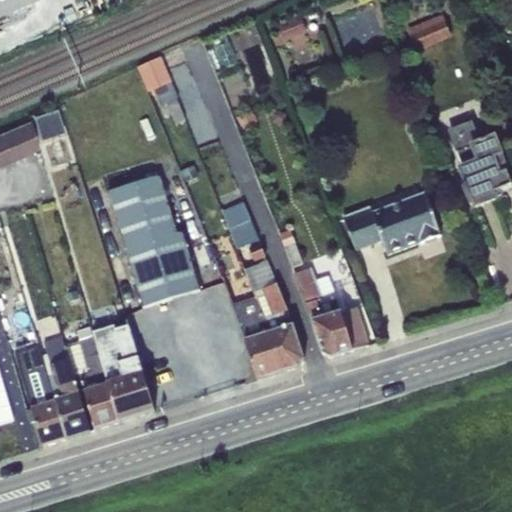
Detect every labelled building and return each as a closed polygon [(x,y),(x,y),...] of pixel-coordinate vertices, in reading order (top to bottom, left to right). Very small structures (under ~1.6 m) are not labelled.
[(0,0),(0,15),(35,1),(34,0),(0,0)] [(299,14),(279,22),(280,26),(285,39),(306,31),(299,14)] [(444,14),(406,29),(415,53),(453,38),(444,14)] [(162,57),(137,67),(147,90),(171,81),(162,57)] [(242,76),(229,85),(236,95),(249,86),(242,76)] [(36,117),(43,138),(65,131),(58,109),(36,117)] [(448,131),(457,154),(471,148),(471,146),(478,143),(475,134),(474,121),(448,131)] [(505,122),(497,126),(501,135),(508,132),(505,122)] [(478,143),(495,137),(492,128),(475,134),(478,143)] [(504,192),(503,190),(511,186),(511,184),(507,172),(501,174),(495,158),(503,155),(496,137),(495,137),(478,143),(471,146),(471,148),(476,162),(462,167),(460,168),(467,188),(463,189),(470,207),(473,206),(475,210),(498,201),(498,200),(499,200),(501,199),(504,197),(504,195),(504,194),(504,192)] [(476,162),(471,148),(457,154),(462,167),(476,162)] [(159,177),(110,192),(145,308),(199,291),(181,234),(177,236),(159,177)] [(388,255),(440,235),(424,194),(372,214),(370,208),(344,218),(356,251),(382,242),(388,255)] [(231,213),(237,227),(251,221),(246,207),(231,213)] [(237,227),(230,230),(237,249),(259,241),(251,221),(237,227)] [(290,231),(281,234),(293,267),(303,263),(290,231)] [(259,244),(249,249),(254,262),(265,257),(259,244)] [(267,261),(244,269),(256,298),(257,299),(258,299),(269,335),(293,327),(288,310),(267,261)] [(312,321),(340,314),(335,294),(328,277),(316,282),(311,270),(295,275),(307,305),(312,321)] [(75,279),(60,283),(65,303),(81,299),(75,279)] [(257,299),(256,298),(233,306),(246,342),(269,335),(258,299),(257,299)] [(358,309),(340,314),(352,351),(369,346),(358,309)] [(340,314),(312,321),(322,353),(331,358),(352,351),(340,314)] [(100,356),(110,385),(143,374),(139,362),(127,320),(115,324),(122,349),(100,356)] [(293,327),(269,335),(281,374),(299,368),(304,360),(293,327)] [(281,374),(269,335),(246,342),(258,381),(281,374)] [(32,410),(56,403),(44,363),(36,338),(25,342),(31,367),(27,368),(36,397),(29,399),(32,410)] [(64,400),(79,395),(62,338),(45,343),(52,366),(54,366),(64,400)] [(110,385),(100,356),(94,338),(80,343),(92,391),(108,385),(110,385)] [(110,385),(108,385),(119,424),(154,413),(143,374),(110,385)] [(119,424),(108,385),(92,391),(85,393),(96,431),(119,424)] [(64,400),(56,403),(66,439),(90,432),(79,395),(64,400)] [(66,439),(56,403),(32,410),(32,411),(42,447),(66,439)]
